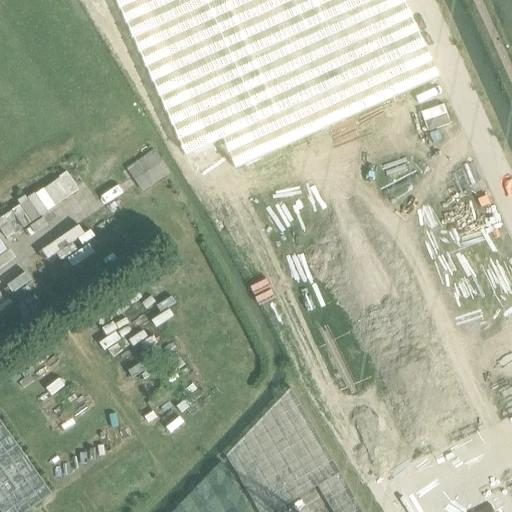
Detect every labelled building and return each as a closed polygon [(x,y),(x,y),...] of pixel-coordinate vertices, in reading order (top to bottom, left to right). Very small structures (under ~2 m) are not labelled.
[(114,0),(186,157),(222,141),(235,170),(438,78),(402,0),(114,0)] [(142,193),(168,174),(153,153),(127,172),(142,193)] [(71,173),(11,207),(21,225),(81,192),(71,173)] [(0,336),(24,323),(13,305),(0,312),(0,318),(4,325),(0,327),(0,336)] [(361,511),(290,389),(285,395),(225,460),(254,511),(274,511),(317,487),(325,500),(332,511),(361,511)] [(0,511),(30,511),(51,497),(0,424),(0,511)] [(248,511),(220,463),(173,511),(248,511)]
